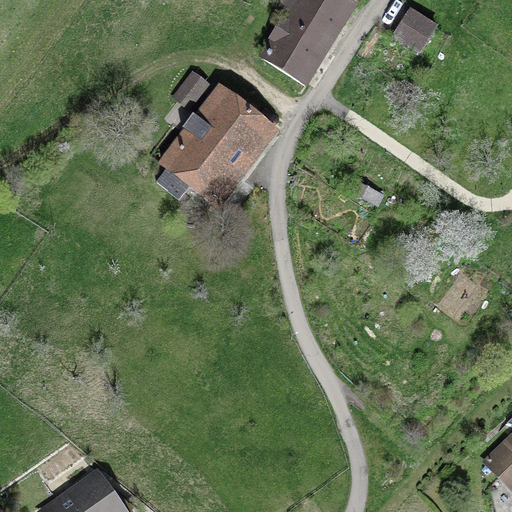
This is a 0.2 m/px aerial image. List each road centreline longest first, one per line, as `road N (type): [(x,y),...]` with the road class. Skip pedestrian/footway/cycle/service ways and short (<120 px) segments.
road 1 (residential): [(354,511),(356,453),(294,313),(276,190),(298,123),(379,0)]
road 2 (track): [(0,172),(191,49),(298,123)]
road 3 (track): [(317,96),(480,203),(511,196)]
